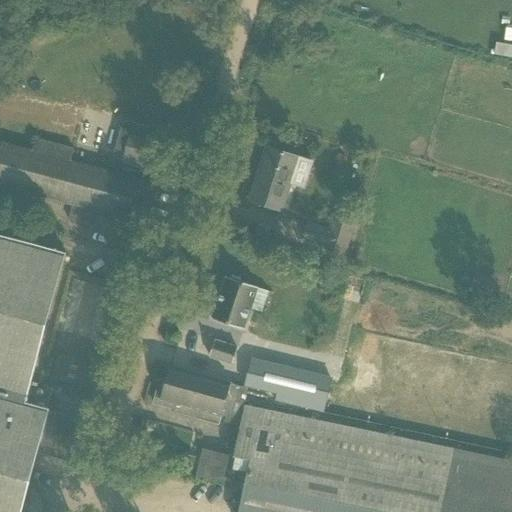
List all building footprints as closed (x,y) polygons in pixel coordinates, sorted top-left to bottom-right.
[(143,166),(150,138),(146,137),(149,127),(123,120),(113,158),(124,161),(143,166)] [(0,185),(128,220),(139,179),(71,161),(74,150),(35,139),(32,151),(0,142),(0,185)] [(282,211),(299,158),(268,148),(251,201),(282,211)] [(352,229),(333,222),(330,230),(309,224),(305,238),(326,245),(323,253),(342,259),(352,229)] [(0,511),(21,511),(30,482),(34,466),(38,450),(68,459),(72,443),(79,418),(19,402),(21,395),(27,396),(47,322),(66,253),(0,235),(0,511)] [(257,287),(245,284),(226,277),(212,319),(243,330),(257,287)] [(237,349),(214,341),(209,357),(232,364),(237,349)] [(251,360),(245,385),(277,393),(275,400),(323,412),(331,379),(251,360)] [(232,384),(232,383),(170,367),(165,386),(159,385),(153,404),(171,408),(170,412),(221,425),(223,416),(239,420),(248,388),(232,384)] [(511,511),(511,463),(246,407),(234,464),(232,473),(249,476),(241,511),(511,511)] [(224,478),(230,456),(204,449),(197,476),(208,479),(224,478)]
